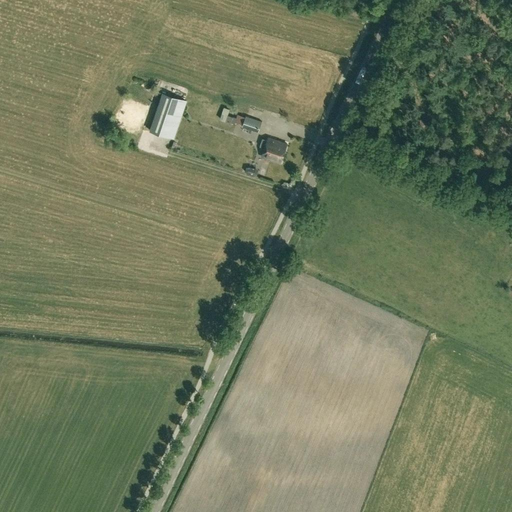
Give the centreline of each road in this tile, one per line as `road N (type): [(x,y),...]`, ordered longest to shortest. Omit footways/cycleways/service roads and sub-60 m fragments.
road 1 (secondary): [(155,511),(398,0)]
road 2 (track): [(0,167),(278,253)]
